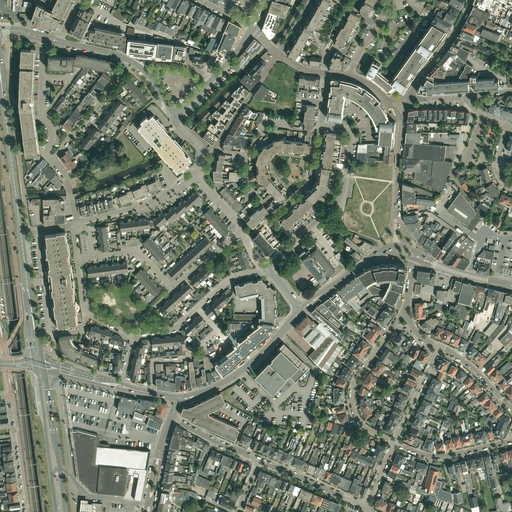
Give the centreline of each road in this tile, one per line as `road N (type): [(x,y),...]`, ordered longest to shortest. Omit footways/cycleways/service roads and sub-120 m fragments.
road 1 (residential): [(264,268),(342,193),(350,131),(321,124)]
road 2 (residential): [(74,226),(38,230),(50,333),(82,331),(88,312)]
road 3 (secondary): [(26,282),(3,97)]
road 4 (residential): [(394,442),(360,424),(349,397),(355,375),(398,319)]
road 5 (tertiary): [(177,398),(231,376),(301,311)]
road 6 (secondary): [(64,511),(44,370)]
road 7 (residential): [(395,245),(402,106)]
road 8 (residential): [(153,393),(152,360),(184,356),(217,329),(198,308)]
road 9 (secondary): [(38,380),(56,511)]
road 10 (residential): [(77,223),(154,201),(196,173)]
road 11 (residential): [(51,158),(127,59)]
road 12 (residential): [(394,442),(441,457),(511,441)]
